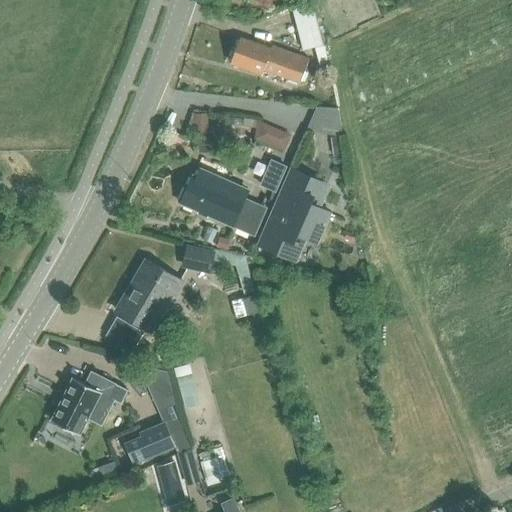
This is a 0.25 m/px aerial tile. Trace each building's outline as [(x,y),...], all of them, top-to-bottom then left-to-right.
[(303,0),(291,3),(303,49),(323,43),(311,0),(303,0)] [(310,59),(273,46),(271,50),(242,39),(232,64),(263,75),(265,71),(300,84),(310,59)] [(316,106),(306,129),(342,135),(337,107),(316,106)] [(192,113),(189,125),(196,125),(196,131),(207,131),(207,113),(192,113)] [(341,137),(331,138),(333,154),(344,153),(341,137)] [(287,166),(271,159),(260,185),(276,192),(287,166)] [(187,188),(182,200),(184,201),(183,204),(199,211),(200,210),(210,214),(210,216),(234,227),(234,226),(255,236),(268,209),(232,193),(236,184),(203,169),(199,178),(195,176),(187,188)] [(320,208),(330,186),(291,169),(258,246),(296,263),(306,240),(317,244),(331,212),(320,208)] [(219,238),(216,247),(227,250),(229,240),(219,238)] [(184,266),(211,273),(214,260),(237,265),(246,294),(253,293),(250,277),(246,258),(216,252),(215,254),(189,247),(184,266)] [(116,312),(152,333),(174,297),(176,298),(185,283),(146,260),(116,312)] [(142,333),(137,330),(127,347),(132,349),(142,333)] [(155,352),(154,358),(164,361),(165,355),(155,352)] [(189,363),(174,367),(178,382),(185,409),(201,405),(193,377),(189,363)] [(73,378),(52,421),(79,434),(87,418),(101,425),(114,400),(109,397),(116,384),(91,371),(85,383),(73,378)] [(172,391),(154,399),(159,410),(172,404),(174,403),(172,391)] [(141,437),(125,443),(134,463),(174,446),(177,453),(190,447),(172,404),(159,410),(164,422),(140,433),(141,437)] [(192,450),(178,454),(186,484),(200,480),(192,450)] [(213,458),(201,462),(208,484),(220,480),(213,458)] [(217,497),(203,503),(206,511),(212,511),(221,508),(217,497)] [(239,511),(233,499),(222,503),(225,511),(239,511)]
